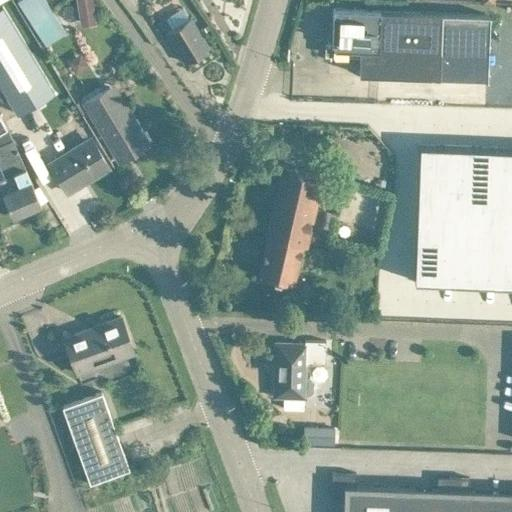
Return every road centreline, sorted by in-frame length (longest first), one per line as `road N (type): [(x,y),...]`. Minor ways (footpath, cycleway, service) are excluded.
road 1 (residential): [(257,511),(150,237)]
road 2 (residential): [(150,237),(186,206),(225,150),(273,0)]
road 3 (residential): [(150,237),(104,247),(0,291)]
